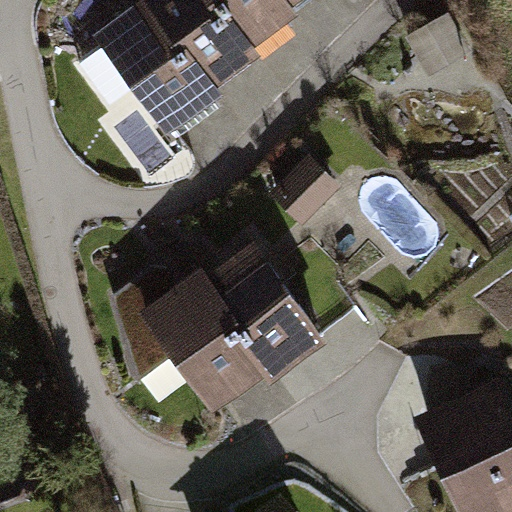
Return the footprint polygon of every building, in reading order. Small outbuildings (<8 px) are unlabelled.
[(214,0),(138,0),(142,4),(207,87),(254,51),(248,43),(214,0)] [(214,0),(248,43),(291,9),(284,0),(214,0)] [(142,4),(101,35),(173,127),(214,95),(207,87),(142,4)] [(438,86),(480,68),(453,8),(412,26),(438,86)] [(312,167),(272,204),(299,232),(338,196),(312,167)] [(248,239),(199,271),(271,378),(320,346),(248,239)] [(161,271),(117,300),(137,386),(180,358),(217,413),(271,378),(199,271),(173,289),(161,271)] [(511,511),(511,419),(494,381),(417,416),(460,511),(511,511)]
